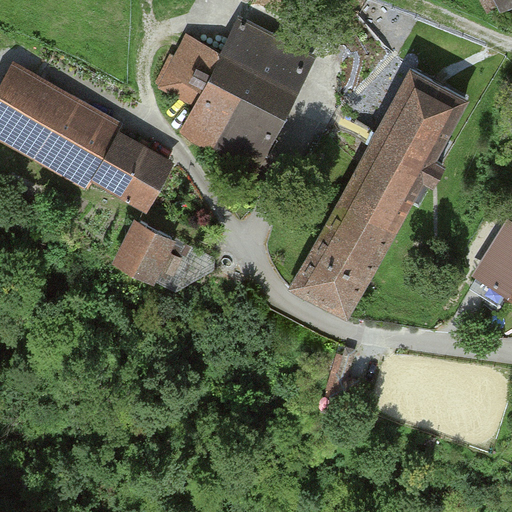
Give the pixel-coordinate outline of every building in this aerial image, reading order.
[(511,6),(511,0),(482,0),(488,11),(499,5),(502,11),(511,6)] [(325,53),(248,15),(230,51),(194,33),(166,88),(203,107),(190,132),(267,170),(325,53)] [(131,122),(23,59),(0,98),(0,127),(95,183),(100,174),(128,127),(131,122)] [(473,94),(417,64),(298,286),(355,316),(473,94)] [(128,127),(100,174),(160,209),(187,162),(128,127)] [(511,293),(511,215),(477,273),(511,293)] [(174,238),(139,220),(117,260),(153,279),(174,238)]
